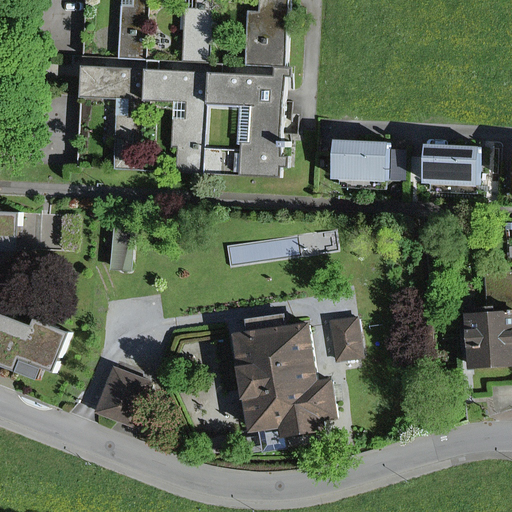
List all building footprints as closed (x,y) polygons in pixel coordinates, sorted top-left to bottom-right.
[(159,0),(96,0),(94,55),(157,58),(159,0)] [(225,0),(159,0),(157,58),(222,61),(225,0)] [(225,0),(222,61),(285,65),(298,65),(301,0),(225,0)] [(284,75),(221,72),(216,172),(291,176),(296,76),(304,76),(305,66),(298,65),(285,65),(284,75)] [(155,69),(92,66),(87,167),(150,169),(155,69)] [(221,72),(155,69),(150,169),(216,172),(221,72)] [(403,176),(403,144),(347,144),(347,175),(403,176)] [(491,179),(492,149),(437,148),(437,179),(491,179)] [(11,208),(0,207),(0,248),(30,250),(32,212),(11,211),(11,208)] [(137,273),(143,221),(121,218),(116,270),(137,273)] [(233,268),(320,255),(316,233),(230,246),(233,268)] [(511,364),(511,311),(471,315),(474,368),(511,364)] [(43,326),(9,313),(0,335),(0,359),(28,370),(32,358),(67,371),(82,331),(46,318),(43,326)] [(357,319),(331,322),(336,361),(362,357),(357,319)] [(316,384),(310,332),(232,342),(238,390),(249,389),(255,439),(339,429),(334,382),(316,384)] [(148,384),(116,372),(103,409),(134,420),(148,384)]
